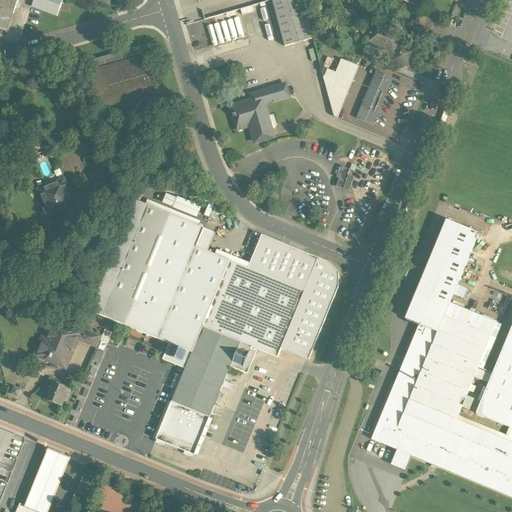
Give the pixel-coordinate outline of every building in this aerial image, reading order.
[(0,0),(0,28),(6,31),(12,14),(13,14),(18,0),(0,0)] [(34,0),(32,7),(57,16),(62,0),(34,0)] [(302,0),(273,0),(272,1),(285,47),(313,39),(302,0)] [(400,0),(422,9),(425,0),(400,0)] [(207,28),(213,46),(234,38),(232,31),(236,30),(230,12),(224,14),(226,21),(220,23),(219,23),(207,28)] [(435,22),(418,15),(413,28),(429,35),(435,22)] [(401,35),(376,24),(368,43),(394,54),(397,45),(401,35)] [(188,26),(195,50),(205,47),(202,36),(195,38),(191,25),(188,26)] [(145,45),(87,62),(104,120),(162,103),(145,45)] [(413,51),(399,45),(399,46),(397,45),(394,54),(395,54),(393,61),(407,67),(410,59),(414,57),(412,54),(413,51)] [(341,60),(336,73),(328,70),(324,78),(332,82),(330,87),(347,94),(359,67),(341,60)] [(376,72),(356,119),(373,126),(393,79),(376,72)] [(270,89),(250,95),(253,104),(248,106),(247,102),(229,107),(232,115),(231,115),(232,118),(233,117),(237,131),(237,130),(236,127),(249,123),(255,143),(273,137),(267,117),(267,116),(263,102),(273,99),(270,89)] [(63,181),(45,188),(48,195),(42,198),(49,214),(73,205),(63,181)] [(88,201),(71,208),(76,220),(93,213),(88,201)] [(194,455),(240,343),(277,358),(280,350),(311,361),(341,288),(340,274),(329,263),(263,236),(250,270),(229,261),(196,248),(204,229),(136,201),(91,312),(191,353),(156,440),(194,455)] [(190,204),(186,214),(193,217),(197,207),(190,204)] [(446,221),(417,290),(450,304),(479,234),(446,221)] [(511,443),(456,421),(474,378),(478,368),(496,324),(450,304),(417,290),(408,312),(405,319),(419,325),(371,440),(511,498),(511,443)] [(80,334),(52,323),(45,339),(42,338),(37,352),(50,357),(48,362),(66,369),(80,334)] [(511,326),(492,374),(488,384),(476,414),(511,429),(511,326)] [(102,336),(86,330),(81,342),(97,348),(102,336)] [(378,377),(379,377),(385,361),(385,360),(384,359),(383,359),(382,358),(381,359),(380,359),(374,375),(374,376),(375,377),(375,378),(376,378),(377,378),(378,377)] [(492,374),(478,368),(474,378),(488,384),(492,374)] [(84,381),(77,378),(72,392),(78,394),(84,381)] [(67,389),(52,383),(46,400),(60,406),(61,406),(63,407),(70,390),(67,389)] [(20,390),(14,388),(11,395),(15,396),(18,395),(20,390)] [(98,481),(83,475),(76,493),(91,499),(98,481)]
